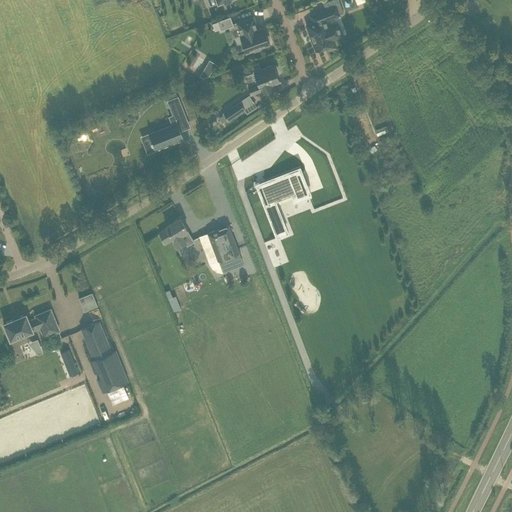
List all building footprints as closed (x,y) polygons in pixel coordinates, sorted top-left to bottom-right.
[(325,9),(322,11),(326,19),(339,14),(339,13),(343,12),(338,0),(329,0),(323,2),(325,9)] [(476,0),(469,0),(462,6),(471,16),(481,6),(476,0)] [(230,16),(217,21),(220,29),(233,25),(230,16)] [(240,35),(246,52),(268,44),(268,42),(270,42),(268,35),(266,36),(262,27),(258,29),(253,16),(236,23),(241,35),(240,35)] [(306,24),(316,50),(325,47),(327,50),(336,47),(333,37),(336,36),(333,26),(327,28),(323,19),(314,23),(314,22),(306,24)] [(277,75),(277,73),(279,71),(277,66),(274,65),(273,64),(260,68),(260,67),(253,69),(254,71),(253,71),(258,82),(248,86),(251,94),(261,90),(262,93),(273,89),(271,84),(280,81),(279,80),(279,79),(278,79),(277,76),(278,76),(278,75),(277,75)] [(174,78),(166,82),(169,89),(177,85),(174,78)] [(178,95),(167,98),(174,116),(184,113),(178,95)] [(240,102),(223,113),(228,119),(244,108),(240,102)] [(175,118),(147,129),(153,145),(181,134),(175,118)] [(259,182),(255,183),(276,237),(277,236),(276,236),(287,232),(275,202),(291,195),(294,202),(310,195),(299,168),(259,183),(259,182)] [(194,241),(180,218),(166,226),(167,228),(159,233),(165,242),(172,238),(178,246),(185,242),(187,245),(194,241)] [(239,253),(228,225),(207,232),(218,261),(239,253)] [(84,310),(97,305),(92,291),(79,296),(84,310)] [(176,295),(170,296),(174,310),(180,308),(176,295)] [(3,323),(4,323),(10,339),(10,340),(11,339),(32,331),(33,330),(32,330),(32,329),(40,326),(44,336),(44,337),(45,336),(58,330),(58,331),(59,330),(50,309),(51,309),(50,309),(36,315),(35,315),(35,316),(36,316),(36,317),(28,320),(26,314),(26,313),(25,314),(4,322),(3,323)] [(97,378),(102,391),(128,381),(115,349),(112,351),(99,320),(81,328),(93,358),(89,360),(95,373),(99,371),(101,377),(97,378)] [(23,357),(42,353),(39,339),(20,342),(23,357)]
